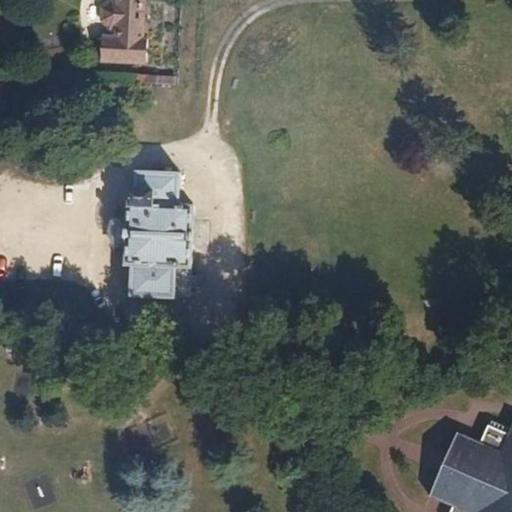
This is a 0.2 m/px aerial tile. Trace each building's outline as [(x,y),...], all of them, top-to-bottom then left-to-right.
[(114,37),(106,36),(100,36),(99,59),(145,61),(146,38),(141,37),(141,0),(108,0),(101,7),(101,20),(106,26),(114,27),(114,37)] [(106,26),(106,36),(114,37),(114,27),(106,26)] [(154,83),(172,83),(174,64),(165,63),(165,74),(155,74),(154,83)] [(179,171),(135,169),(135,187),(131,187),(130,202),(128,203),(126,263),(131,263),(130,293),(188,295),(192,202),(178,201),(179,171)] [(441,485),(439,495),(450,500),(445,511),(511,511),(511,431),(508,429),(510,424),(488,414),(477,439),(464,432),(459,443),(463,451),(461,461),(457,471),(451,480),(441,485)] [(427,491),(439,495),(441,485),(451,480),(457,471),(461,461),(463,451),(459,443),(464,432),(455,427),(427,491)]
